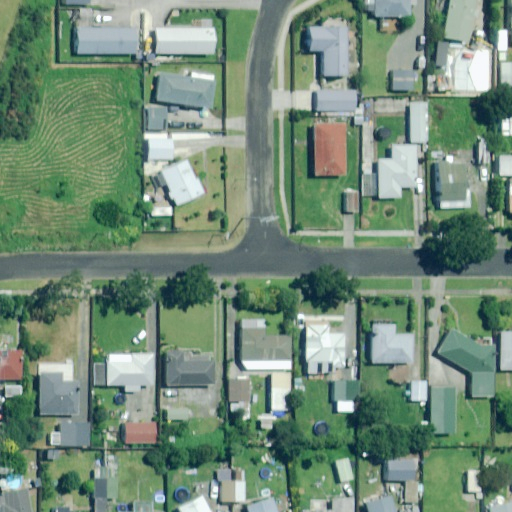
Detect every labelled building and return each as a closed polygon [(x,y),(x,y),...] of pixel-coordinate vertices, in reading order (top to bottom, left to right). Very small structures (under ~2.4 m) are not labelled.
[(412,0),(362,0),(362,10),(370,10),(369,16),(405,17),(405,4),(412,5),(412,0)] [(470,0),(445,0),(440,37),(465,41),(470,0)] [(486,50),(488,28),(476,27),(474,49),(486,50)] [(341,29),(302,28),(302,51),(318,51),(318,76),(341,76),(341,29)] [(129,54),(129,29),(73,29),(73,54),(129,54)] [(209,54),(209,29),(150,29),(150,53),(209,54)] [(492,54),(468,54),(468,79),(476,79),(476,86),(492,86),(492,54)] [(511,90),(511,63),(498,63),(498,90),(511,90)] [(411,91),(412,71),(388,70),(388,90),(411,91)] [(205,108),(209,75),(185,72),(184,78),(154,74),(151,101),(205,108)] [(351,92),(311,91),(310,110),(350,112),(351,92)] [(428,103),(408,103),(407,142),(427,142),(428,103)] [(162,108),(144,108),(144,130),(158,130),(158,118),(161,118),(162,108)] [(501,135),(511,135),(511,109),(502,109),(501,135)] [(339,176),(340,125),(309,125),(309,175),(339,176)] [(487,139),(478,138),(477,163),(486,164),(487,139)] [(169,159),(170,140),(144,139),(143,158),(169,159)] [(413,187),(412,146),(389,146),(389,161),(375,161),(376,198),(397,198),(397,187),(413,187)] [(511,175),(511,156),(497,156),(496,175),(511,175)] [(190,179),(182,160),(157,172),(171,205),(202,192),(195,177),(190,179)] [(460,164),(435,164),(436,208),(468,207),(467,178),(460,178),(460,164)] [(354,194),(341,193),(340,211),(353,212),(354,194)] [(167,206),(147,205),(146,215),(166,217),(167,206)] [(261,337),(261,320),(237,320),(237,369),(287,369),(286,337),(261,337)] [(326,335),(326,325),(302,326),(302,363),(307,363),(307,368),(340,368),(339,335),(326,335)] [(389,325),(368,325),(368,363),(408,363),(408,335),(389,335),(389,325)] [(479,346),(446,328),(432,354),(465,372),(464,397),(489,397),(490,346),(479,346)] [(511,332),(497,332),(495,369),(511,369),(511,332)] [(0,379),(18,379),(18,350),(0,350),(0,379)] [(177,352),(164,352),(164,387),(209,386),(208,361),(177,362),(177,352)] [(149,384),(148,354),(103,356),(103,364),(92,365),(93,386),(122,385),(123,391),(137,391),(136,385),(149,384)] [(410,365),(391,367),(392,382),(412,380),(410,365)] [(57,381),(57,374),(37,374),(37,410),(74,410),(74,381),(57,381)] [(246,423),(245,380),(227,380),(227,423),(246,423)] [(354,380),(331,380),(331,401),(354,401),(354,380)] [(423,401),(423,382),(407,382),(407,401),(423,401)] [(452,389),(427,388),(426,422),(418,422),(418,433),(450,434),(452,389)] [(287,389),(267,389),(267,415),(288,415),(287,389)] [(186,407),(163,407),(163,423),(186,423),(186,407)] [(85,421),(58,421),(58,445),(85,445),(85,421)] [(150,424),(121,424),(121,443),(150,443),(150,424)] [(409,460),(383,458),(382,480),(408,482),(409,460)] [(349,479),(344,459),(332,462),(337,482),(349,479)] [(478,491),(478,470),(464,470),(464,492),(478,491)] [(114,477),(89,477),(89,499),(114,498),(114,477)] [(240,502),(240,482),(217,482),(217,502),(240,502)] [(24,511),(20,489),(0,492),(0,511),(24,511)] [(205,511),(197,496),(174,508),(175,511),(205,511)] [(392,511),(387,496),(361,503),(363,511),(392,511)] [(272,511),(268,498),(242,506),(244,511),(272,511)] [(348,511),(349,499),(310,499),(310,510),(299,509),(298,511),(348,511)] [(511,511),(511,503),(511,501),(485,508),(485,511),(511,511)]
